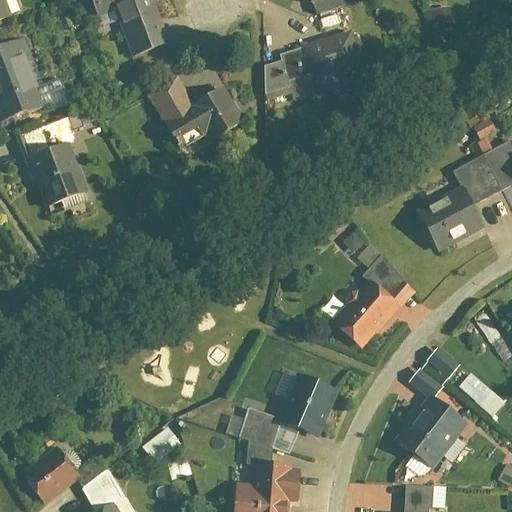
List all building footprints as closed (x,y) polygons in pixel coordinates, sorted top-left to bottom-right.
[(150,0),(85,0),(95,21),(110,14),(132,66),(172,49),(150,0)] [(354,33),(299,46),(311,99),(366,86),(354,33)] [(22,42),(0,49),(0,125),(45,111),(22,42)] [(174,80),(147,94),(177,150),(202,137),(209,144),(238,129),(217,88),(186,103),(174,80)] [(65,145),(26,160),(44,208),(83,193),(65,145)] [(488,229),(464,186),(419,211),(443,254),(488,229)] [(403,309),(372,281),(334,324),(365,351),(403,309)] [(342,391),(300,373),(279,422),(322,440),(342,391)] [(470,375),(457,389),(491,420),(504,406),(470,375)] [(397,441),(437,471),(472,425),(433,395),(397,441)] [(166,430),(140,449),(153,467),(179,447),(166,430)] [(46,504),(82,477),(58,444),(22,471),(46,504)] [(297,465),(256,463),(255,485),(240,485),(238,511),(292,511),(293,506),(303,506),(304,469),(297,469),(297,465)] [(511,489),(511,469),(505,467),(498,483),(511,489)]
